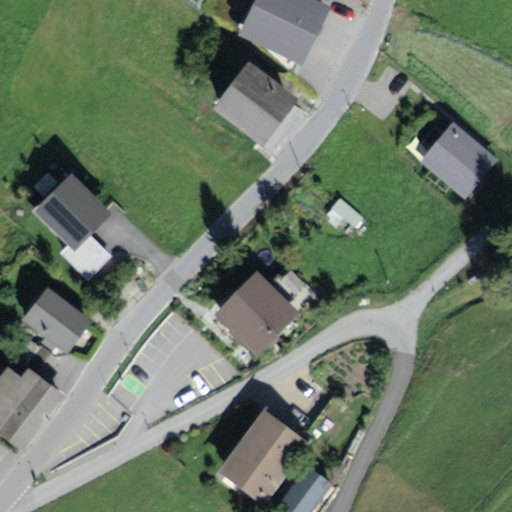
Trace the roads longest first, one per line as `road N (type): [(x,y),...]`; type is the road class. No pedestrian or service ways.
road 1 (unclassified): [(386,0),(326,117),(142,319),(0,494)]
road 2 (unclassified): [(0,510),(355,326),(401,319)]
road 3 (unclassified): [(401,319),(404,366),(338,511)]
road 4 (unclassified): [(401,319),(511,219)]
